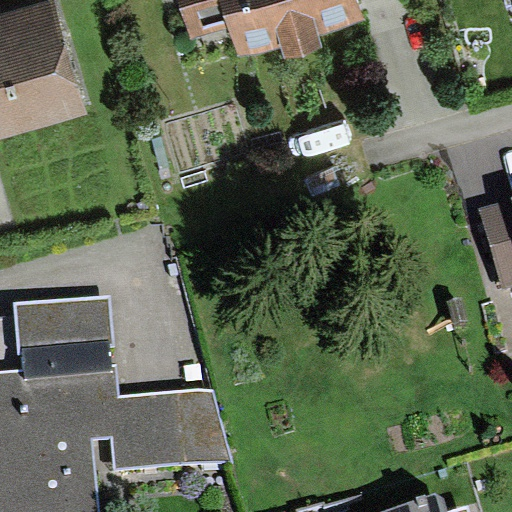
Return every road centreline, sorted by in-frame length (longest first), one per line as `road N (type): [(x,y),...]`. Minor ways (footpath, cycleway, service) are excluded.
road 1 (residential): [(134,252),(0,284)]
road 2 (residential): [(385,151),(511,113)]
